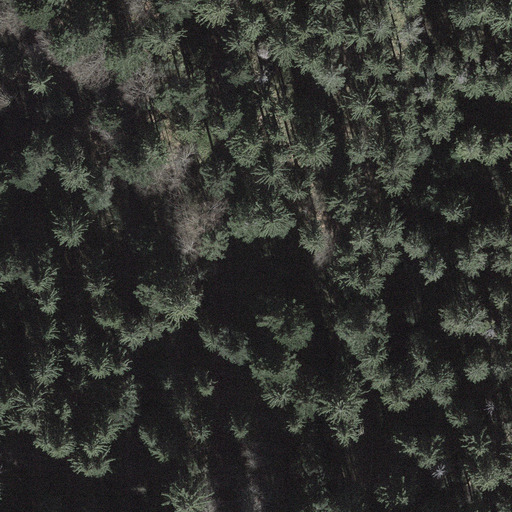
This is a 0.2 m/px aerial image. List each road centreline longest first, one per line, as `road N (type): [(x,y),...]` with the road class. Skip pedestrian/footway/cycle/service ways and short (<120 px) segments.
road 1 (track): [(229,241),(256,133),(297,37),(325,0)]
road 2 (track): [(160,480),(59,470),(0,454)]
